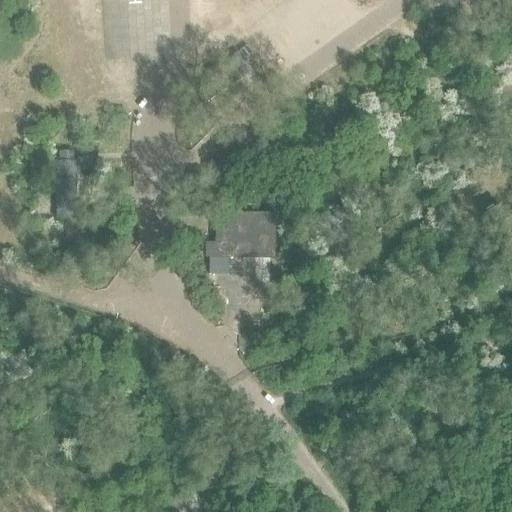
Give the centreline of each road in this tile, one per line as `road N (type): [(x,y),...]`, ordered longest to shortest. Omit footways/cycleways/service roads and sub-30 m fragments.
road 1 (track): [(193,337),(169,298),(150,220),(235,124),(414,0)]
road 2 (track): [(331,511),(193,337)]
road 3 (track): [(193,337),(0,277)]
road 4 (track): [(176,0),(160,131)]
